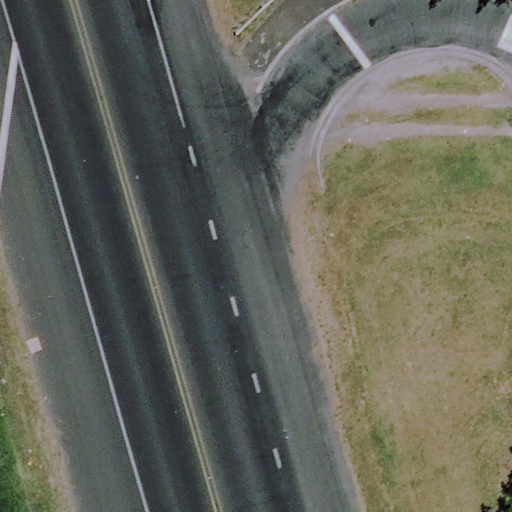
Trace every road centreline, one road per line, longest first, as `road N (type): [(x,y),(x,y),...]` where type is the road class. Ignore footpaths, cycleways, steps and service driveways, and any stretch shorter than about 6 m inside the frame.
road 1 (unclassified): [(511,36),(492,22),(396,15),(304,72),(266,215),(257,511)]
road 2 (secondary): [(216,511),(70,0)]
